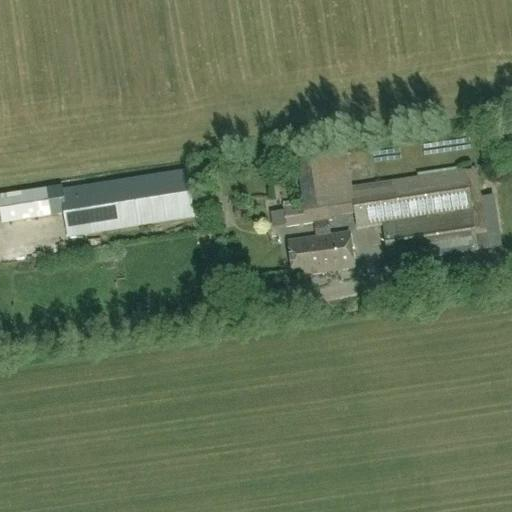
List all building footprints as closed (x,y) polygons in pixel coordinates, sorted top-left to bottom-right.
[(346,145),(295,152),(302,204),(283,206),(286,226),(333,220),(332,217),(356,213),(352,186),(346,145)] [(355,164),(356,174),(374,173),(373,163),(355,164)] [(477,168),(352,186),(356,213),(358,228),(383,224),(389,263),(488,247),(477,168)] [(62,186),(0,196),(0,208),(2,223),(65,213),(69,237),(194,217),(187,169),(65,188),(62,188),(62,186)] [(224,214),(215,216),(218,232),(226,230),(224,214)] [(349,231),(338,233),(340,246),(319,249),(320,259),(310,260),(312,273),(355,267),(349,231)] [(340,246),(338,233),(287,240),(293,276),(312,273),(310,260),(320,259),(319,249),(340,246)]
